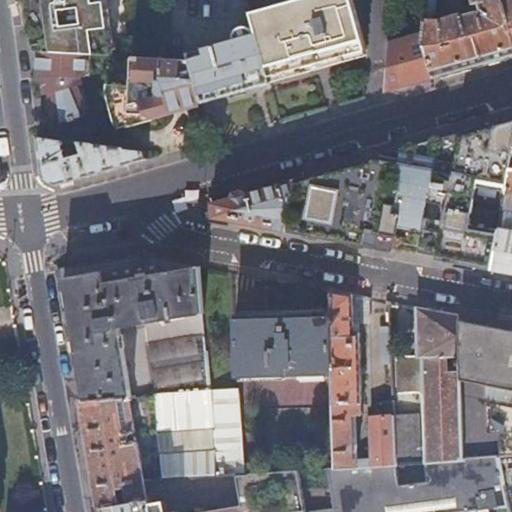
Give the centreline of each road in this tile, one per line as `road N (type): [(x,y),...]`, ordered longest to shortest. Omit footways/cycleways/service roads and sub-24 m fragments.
road 1 (residential): [(131,192),(160,229),(179,239),(511,299)]
road 2 (residential): [(73,511),(24,213)]
road 3 (secondary): [(131,192),(373,126)]
road 4 (residential): [(24,213),(0,21)]
road 5 (secondary): [(373,126),(511,88)]
road 6 (residential): [(373,126),(378,34),(363,0)]
